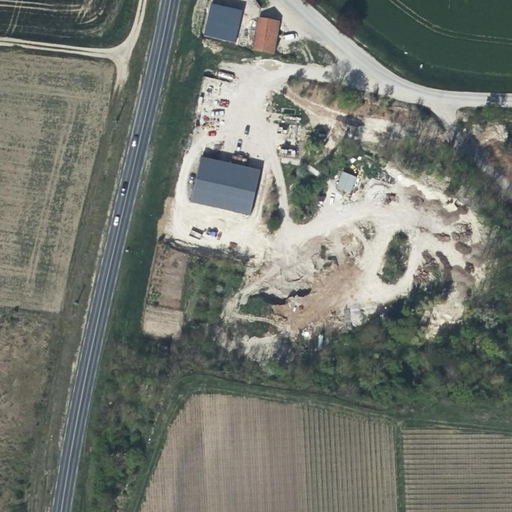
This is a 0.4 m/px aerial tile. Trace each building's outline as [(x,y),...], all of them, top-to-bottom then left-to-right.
[(243,10),(211,3),(204,36),(235,43),(243,10)] [(254,51),(274,55),(279,24),(258,20),(254,51)] [(295,157),(295,150),(280,149),(279,155),(295,157)] [(266,167),(208,156),(200,199),(258,210),(266,167)] [(356,177),(342,172),(337,188),(351,192),(356,177)]
